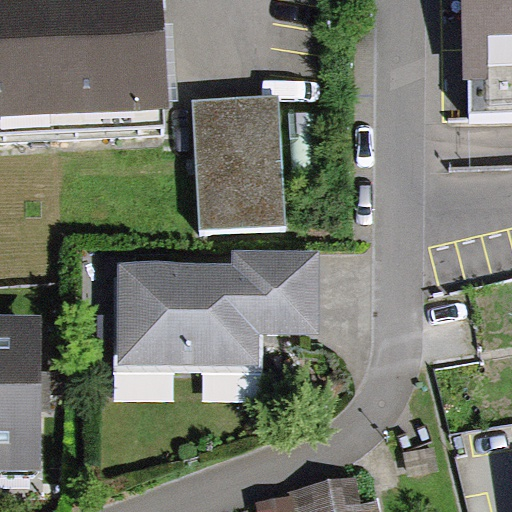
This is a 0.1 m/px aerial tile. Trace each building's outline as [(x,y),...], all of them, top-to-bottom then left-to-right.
[(0,0),(0,132),(171,122),(164,0),(0,0)] [(511,0),(462,0),(464,90),(469,90),(470,124),(511,123),(511,0)] [(280,102),(194,107),(201,238),(286,233),(280,102)] [(233,273),(121,272),(121,372),(263,373),(263,343),(322,343),(323,258),(233,257),(233,273)] [(43,323),(0,322),(0,478),(43,478),(43,323)] [(358,481),(294,495),(297,511),(380,511),(379,503),(363,506),(358,481)] [(295,511),(293,501),(257,507),(257,511),(295,511)]
